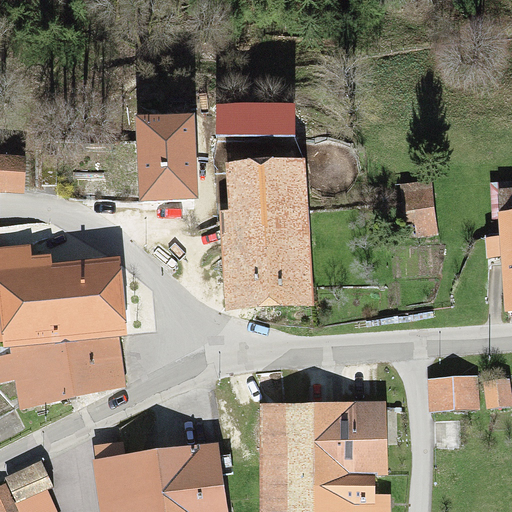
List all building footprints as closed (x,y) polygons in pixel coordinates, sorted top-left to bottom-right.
[(288,114),(213,117),(214,154),(290,151),(288,114)] [(188,125),(130,128),(133,205),(191,203),(188,125)] [(24,157),(0,156),(0,187),(23,189),(24,157)] [(307,307),(301,168),(221,171),(223,219),(214,219),(218,311),(307,307)] [(511,185),(492,186),(496,312),(511,311),(511,185)] [(434,188),(405,189),(407,243),(435,242),(434,188)] [(118,343),(112,267),(46,272),(45,264),(29,266),(28,257),(0,258),(0,351),(1,352),(118,343)] [(118,343),(1,352),(4,389),(15,388),(17,413),(121,386),(118,343)] [(477,374),(427,375),(427,405),(478,403),(477,374)] [(509,409),(508,377),(484,378),(485,410),(509,409)] [(384,511),(383,412),(257,414),(259,511),(384,511)] [(160,511),(228,511),(220,449),(153,459),(160,511)] [(91,468),(97,511),(160,511),(153,459),(91,468)] [(39,474),(4,487),(13,511),(21,511),(49,502),(39,474)]
